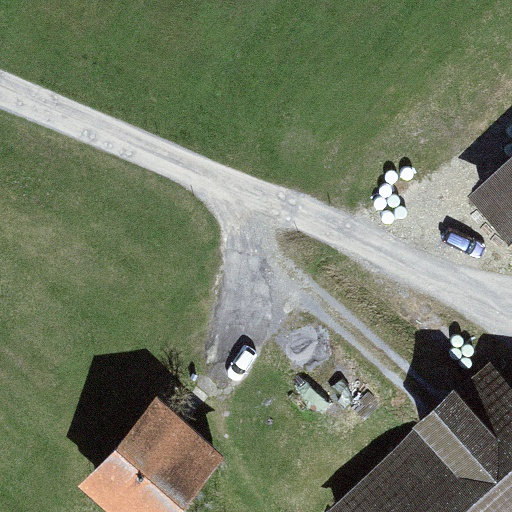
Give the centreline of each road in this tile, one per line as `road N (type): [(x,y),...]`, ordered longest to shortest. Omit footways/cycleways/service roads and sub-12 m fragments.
road 1 (residential): [(246,193),(511,305)]
road 2 (residential): [(246,193),(287,276),(432,403)]
road 3 (residential): [(0,89),(246,193)]
